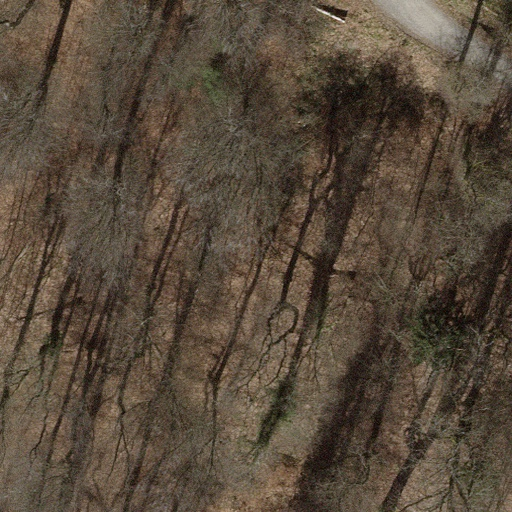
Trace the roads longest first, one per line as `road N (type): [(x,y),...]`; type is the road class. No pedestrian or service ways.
road 1 (track): [(0,329),(118,311),(245,339),(511,452)]
road 2 (track): [(378,80),(511,227)]
road 3 (track): [(413,0),(511,70)]
